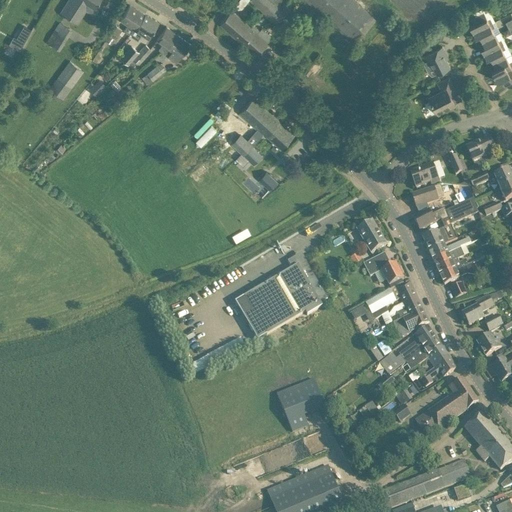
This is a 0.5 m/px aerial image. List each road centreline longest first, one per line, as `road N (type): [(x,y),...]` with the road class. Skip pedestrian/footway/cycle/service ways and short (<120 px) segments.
road 1 (secondary): [(371,186),(295,111),(146,0)]
road 2 (secondary): [(508,417),(478,383),(394,214),(371,186)]
road 3 (residential): [(371,186),(428,138),(500,112)]
